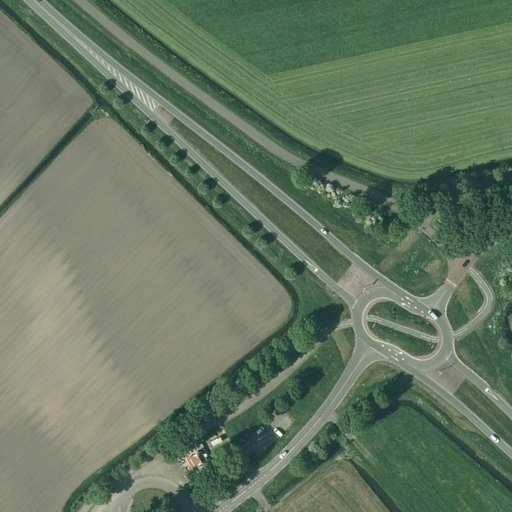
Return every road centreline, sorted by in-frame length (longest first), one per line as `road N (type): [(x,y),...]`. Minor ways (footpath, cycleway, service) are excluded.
road 1 (unclassified): [(80,0),(286,155),(393,203),(462,263)]
road 2 (trunk): [(403,295),(68,32)]
road 3 (trunk): [(68,32),(357,310)]
road 4 (secondary): [(218,511),(298,442),(371,343)]
road 5 (trunk): [(396,359),(511,454)]
